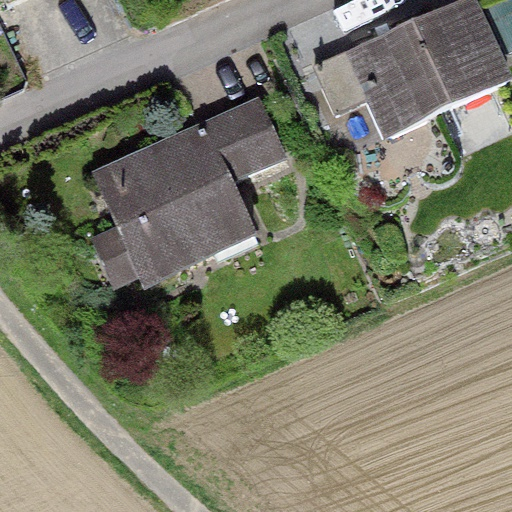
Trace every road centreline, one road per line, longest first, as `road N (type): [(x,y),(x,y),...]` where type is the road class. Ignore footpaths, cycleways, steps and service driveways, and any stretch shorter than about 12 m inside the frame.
road 1 (residential): [(291,0),(0,133)]
road 2 (track): [(0,315),(184,511)]
